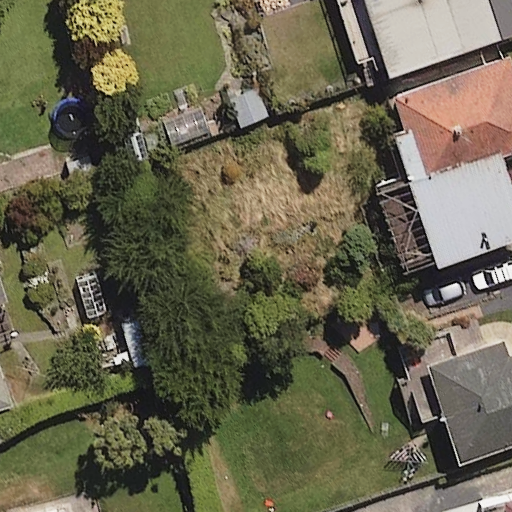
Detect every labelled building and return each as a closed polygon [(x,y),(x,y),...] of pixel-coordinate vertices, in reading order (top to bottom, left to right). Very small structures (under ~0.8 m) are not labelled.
[(363,0),(388,74),(501,37),(489,0),(363,0)] [(511,0),(489,0),(501,37),(511,34),(511,0)] [(412,134),(398,138),(436,264),(511,240),(511,178),(506,159),(511,157),(511,66),(401,100),(412,134)] [(258,84),(227,95),(238,126),(269,115),(258,84)] [(458,275),(411,290),(418,309),(464,294),(458,275)] [(0,305),(9,303),(0,276),(0,406),(17,400),(0,349),(0,305)] [(102,364),(132,355),(133,358),(164,349),(152,307),(121,316),(125,330),(94,338),(102,364)] [(511,359),(505,362),(499,346),(405,381),(421,425),(444,416),(461,465),(511,445),(511,359)] [(511,511),(511,498),(498,503),(500,511),(511,511)]
